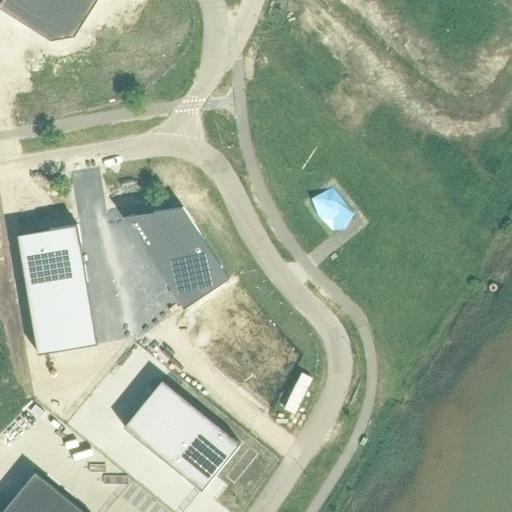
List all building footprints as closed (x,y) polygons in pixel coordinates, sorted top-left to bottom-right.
[(1,0),(0,2),(0,7),(51,39),(75,35),(97,0),(1,0)] [(354,215),(333,188),(312,198),(311,204),(318,217),(333,231),(345,228),(346,226),(354,215)] [(183,207),(122,215),(183,308),(229,278),(183,207)] [(78,224),(18,234),(37,353),(97,343),(78,224)] [(0,383),(19,380),(0,261),(0,383)] [(243,296),(201,332),(267,411),(292,355),(243,296)] [(400,329),(400,344),(425,344),(425,329),(400,329)] [(240,442),(162,378),(123,425),(201,489),(240,442)] [(1,511),(84,511),(35,472),(1,511)]
